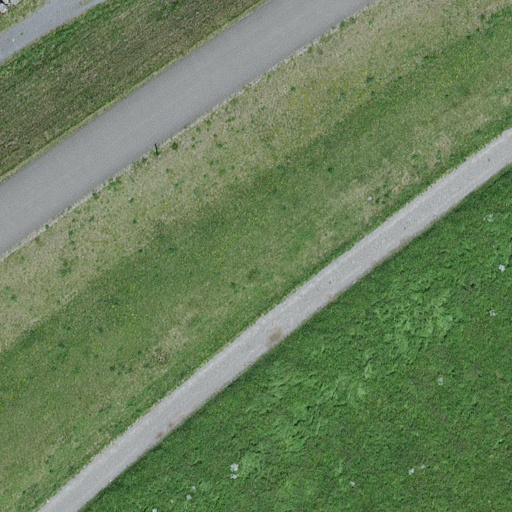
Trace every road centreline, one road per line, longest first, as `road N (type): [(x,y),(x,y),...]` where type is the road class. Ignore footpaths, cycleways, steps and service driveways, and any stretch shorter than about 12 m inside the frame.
road 1 (track): [(511,146),(349,269),(60,511)]
road 2 (unclassified): [(327,0),(0,224)]
